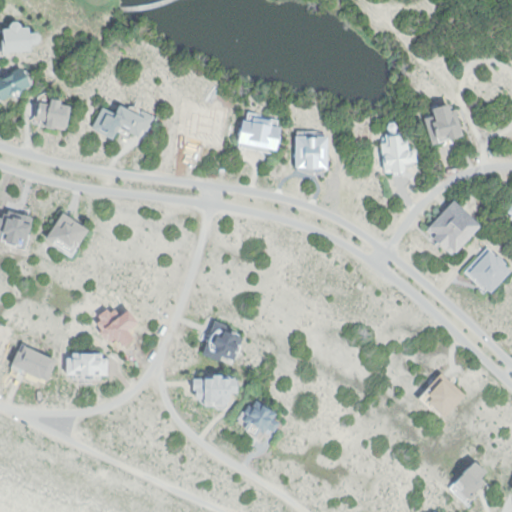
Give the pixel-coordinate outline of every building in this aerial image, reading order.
[(1,29),(10,27),(9,22),(21,21),(22,27),(30,26),(30,32),(39,31),(39,42),(32,43),(32,50),(3,51),(1,29)] [(0,77),(22,66),(32,86),(2,101),(0,97),(0,77)] [(51,97),(62,99),(60,105),(70,108),(67,128),(44,124),(46,118),(38,117),(40,102),(50,104),(51,97)] [(427,116),(433,114),(431,106),(450,101),(452,107),(456,106),(463,132),(433,140),(427,116)] [(120,104),(145,117),(147,110),(155,115),(148,131),(140,128),(137,135),(120,126),(113,139),(91,129),(102,106),(117,112),(120,104)] [(251,111),(283,118),(276,152),(238,144),(243,119),(249,120),(251,111)] [(387,122),(392,117),(399,124),(393,131),(401,130),(404,139),(409,137),(412,151),(415,150),(418,165),(407,166),(407,170),(385,175),(379,139),(387,139),(387,122)] [(296,133),(328,132),(329,168),(296,168),(296,133)] [(455,198),(482,223),(453,254),(426,229),(455,198)] [(63,211),(88,228),(72,252),(47,236),(63,211)] [(490,247),(511,269),(511,272),(491,293),(467,268),(490,247)] [(216,320),(246,331),(234,362),(204,351),(216,320)] [(21,344),(56,360),(46,381),(12,365),(21,344)] [(73,353),(103,355),(103,357),(108,358),(107,376),(66,375),(66,359),(72,359),(73,353)] [(441,372),(466,394),(445,416),(421,394),(441,372)] [(194,378),(194,401),(205,401),(215,401),(217,408),(224,408),(231,401),(230,393),(239,392),(238,378),(194,378)] [(257,399),(277,411),(265,432),(260,429),(256,435),(236,423),(247,404),(252,407),(257,399)] [(450,487),(476,459),(488,470),(482,477),(486,481),(467,503),(450,487)]
